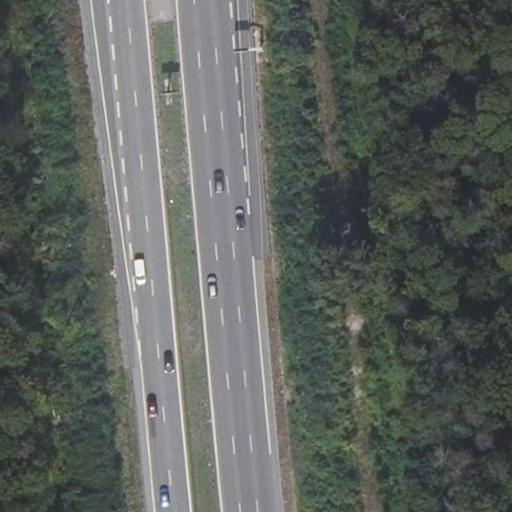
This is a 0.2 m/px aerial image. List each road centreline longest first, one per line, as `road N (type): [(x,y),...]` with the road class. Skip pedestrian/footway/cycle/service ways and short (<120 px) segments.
road 1 (track): [(78,511),(8,0)]
road 2 (trunk): [(121,0),(169,511)]
road 3 (trunk): [(248,511),(204,0)]
